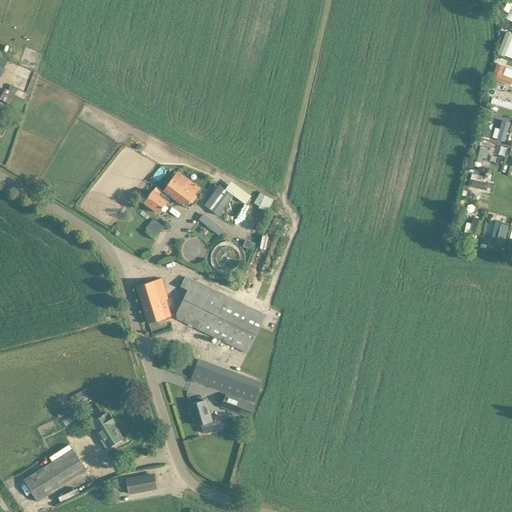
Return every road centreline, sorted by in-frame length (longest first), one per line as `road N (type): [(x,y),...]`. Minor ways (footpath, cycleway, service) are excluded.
road 1 (unclassified): [(265,511),(185,476),(114,259),(97,237),(0,176)]
road 2 (unknown): [(143,350),(167,329),(161,280),(114,259)]
